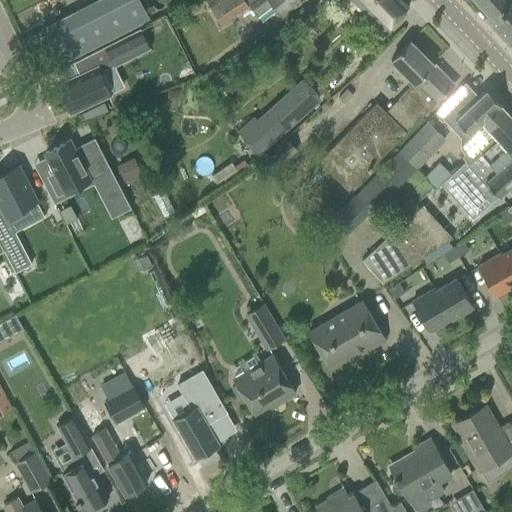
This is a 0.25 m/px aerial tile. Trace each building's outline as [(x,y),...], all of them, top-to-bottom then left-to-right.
[(15,0),(21,10),(37,1),(36,0),(15,0)] [(138,0),(96,0),(41,29),(59,64),(148,19),(138,0)] [(247,4),(245,2),(244,0),(203,0),(218,23),(247,4)] [(256,0),(248,6),(257,17),(272,6),(279,16),(300,0),(256,0)] [(354,0),(385,30),(408,7),(400,0),(354,0)] [(474,0),(489,16),(507,0),(474,0)] [(486,19),(505,41),(511,34),(511,0),(507,0),(489,16),(486,19)] [(79,75),(56,85),(69,112),(110,93),(101,73),(114,67),(150,49),(140,28),(73,62),(79,75)] [(43,73),(59,64),(41,29),(24,37),(43,73)] [(396,55),(391,60),(413,83),(408,88),(406,90),(397,99),(418,120),(437,100),(451,86),(431,66),(433,64),(432,63),(411,42),(410,41),(396,55)] [(302,78),(257,120),(255,117),(238,132),(258,154),(301,114),(300,113),(318,96),(302,78)] [(470,95),(455,110),(459,115),(455,118),(467,131),(463,134),(463,140),(464,146),(468,150),(461,157),(465,161),(466,160),(469,163),(480,152),(481,153),(496,138),(491,133),(493,129),(503,120),(501,118),(507,112),(499,104),(486,90),(475,100),(470,95)] [(328,151),(318,161),(347,190),(405,133),(391,119),(376,103),(328,151)] [(465,161),(450,175),(478,204),(488,195),(494,202),(511,186),(511,117),(507,112),(501,118),(503,120),(493,129),(491,133),(496,138),(481,153),(480,152),(469,163),(466,160),(465,161)] [(425,121),(398,150),(417,170),(436,150),(432,145),(440,136),(425,121)] [(67,140),(43,153),(52,171),(44,175),(55,196),(107,169),(91,137),(71,147),(67,140)] [(280,142),(262,159),(273,170),(291,154),(280,142)] [(374,214),(417,170),(398,150),(355,195),(370,210),(374,214)] [(132,159),(116,168),(124,183),(125,182),(126,185),(133,181),(132,179),(140,174),(132,159)] [(243,161),(233,168),(238,174),(247,168),(243,161)] [(438,163),(424,177),(436,188),(450,174),(438,163)] [(0,241),(0,242),(17,233),(10,219),(40,203),(21,166),(0,177),(0,241)] [(346,203),(329,220),(341,232),(344,236),(361,219),(346,203)] [(70,205),(62,209),(69,222),(77,218),(70,205)] [(452,238),(422,205),(392,232),(417,260),(452,238)] [(511,218),(507,210),(496,216),(502,226),(511,219),(511,218)] [(417,260),(392,232),(362,260),(382,283),(417,260)] [(20,242),(4,251),(15,272),(31,264),(20,242)] [(463,242),(452,248),(458,257),(468,251),(463,242)] [(452,248),(442,254),(448,263),(458,257),(452,248)] [(501,255),(511,274),(511,248),(502,255),(501,255)] [(511,285),(511,274),(501,255),(502,255),(500,253),(478,266),(495,295),(511,285)] [(146,256),(137,260),(143,271),(151,267),(146,256)] [(139,273),(117,282),(134,321),(155,312),(139,273)] [(435,291),(451,318),(450,319),(451,321),(473,307),(456,278),(436,290),(435,291)] [(398,283),(388,289),(394,299),(404,293),(398,283)] [(450,319),(451,318),(435,291),(436,290),(434,288),(412,301),(429,331),(450,319)] [(308,332),(329,367),(362,348),(365,351),(384,340),(361,300),(308,332)] [(245,314),(266,349),(283,338),(262,304),(245,314)] [(14,315),(4,320),(12,335),(22,330),(14,315)] [(259,363),(262,368),(232,387),(241,402),(245,399),(253,413),(269,403),(271,407),(274,405),(272,403),(279,399),(280,401),(295,392),(272,355),(259,363)] [(173,419),(171,420),(194,458),(195,458),(194,456),(206,450),(217,443),(206,424),(225,413),(227,412),(202,369),(176,384),(191,410),(173,421),(173,419)] [(0,414),(12,408),(0,385),(0,414)] [(132,386),(104,402),(116,423),(144,407),(132,386)] [(511,429),(510,426),(497,433),(491,424),(494,422),(484,406),(453,424),(486,481),(511,466),(511,454),(511,452),(511,450),(511,429)] [(107,500),(80,453),(91,447),(73,416),(55,426),(73,457),(60,464),(64,471),(61,473),(76,499),(75,499),(82,511),(93,511),(104,506),(102,503),(107,500)] [(91,437),(124,495),(146,482),(130,453),(121,457),(105,429),(91,437)] [(390,468),(396,477),(393,479),(394,482),(392,484),(392,488),(392,491),(395,493),(398,495),(401,494),(404,492),(414,510),(416,511),(418,511),(421,511),(424,510),(427,508),(428,504),(428,500),(444,491),(438,482),(450,475),(429,438),(414,447),(418,452),(390,468)] [(15,462),(31,492),(46,484),(29,454),(15,462)] [(342,488),(314,505),(318,511),(363,511),(362,509),(352,493),(348,495),(343,488),(342,488)] [(6,511),(41,511),(35,499),(22,505),(17,496),(2,504),(6,511)] [(384,496),(373,503),(377,511),(394,511),(391,507),(385,496),(384,496)] [(406,511),(400,501),(391,507),(394,511),(406,511)]
